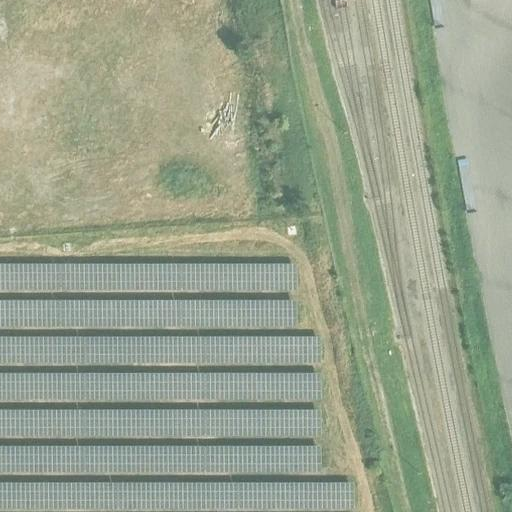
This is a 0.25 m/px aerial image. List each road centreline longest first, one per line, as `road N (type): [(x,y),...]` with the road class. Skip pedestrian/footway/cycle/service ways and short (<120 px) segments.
road 1 (track): [(294,0),(406,511)]
road 2 (unknown): [(472,79),(502,292)]
